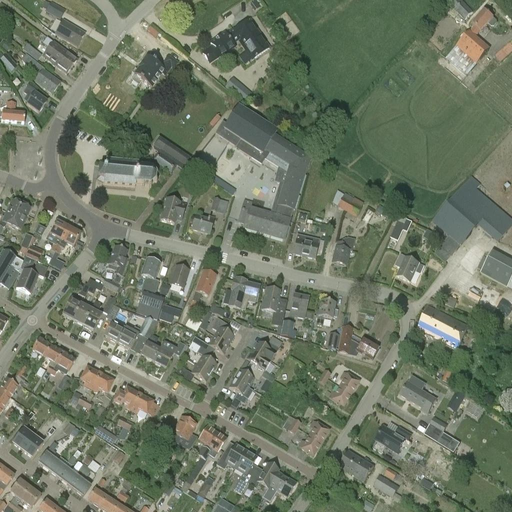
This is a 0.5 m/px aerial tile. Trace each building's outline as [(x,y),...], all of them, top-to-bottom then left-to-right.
[(450,8),(464,22),(472,14),(459,0),(458,0),(459,0),(458,0),(451,0),(449,3),(452,6),(450,8)] [(51,4),(46,13),(52,17),(57,8),(51,4)] [(480,32),(480,33),(481,33),(488,25),(491,28),(493,27),(496,24),(496,22),(484,11),(471,25),(474,27),(445,60),(465,78),(489,50),(475,37),(480,32)] [(249,21),(232,32),(233,33),(226,37),(225,35),(210,45),(212,48),(202,54),(209,64),(219,57),(219,59),(220,58),(222,60),(223,61),(225,61),(227,59),(228,58),(228,56),(226,54),(234,49),(232,46),(238,41),(252,62),(269,50),(249,21)] [(63,22),(55,36),(76,49),(84,35),(63,22)] [(42,59),(56,69),(60,64),(58,62),(60,59),(58,58),(62,51),(46,39),(42,45),(49,50),(42,59)] [(11,47),(6,43),(1,49),(6,54),(11,47)] [(502,63),(511,53),(511,43),(496,57),(502,63)] [(41,57),(27,47),(23,52),(37,62),(41,57)] [(56,69),(66,76),(76,62),(62,51),(58,58),(60,59),(58,62),(60,64),(56,69)] [(37,79),(35,83),(52,96),(60,85),(43,72),(44,71),(26,57),(21,63),(30,73),(32,71),(34,73),(32,76),(37,79)] [(151,89),(161,75),(164,77),(170,68),(173,70),(177,64),(167,57),(163,63),(166,65),(163,70),(146,58),(133,77),(130,82),(137,87),(141,82),(151,89)] [(243,104),(250,96),(232,80),(225,88),(243,104)] [(23,98),(29,102),(26,106),(38,115),(46,104),(34,96),(37,91),(29,85),(23,94),(25,95),(23,98)] [(6,114),(2,114),(1,124),(23,125),(24,116),(14,115),(15,105),(7,104),(6,114)] [(264,160),(278,170),(273,184),(279,186),(270,216),(249,209),(251,205),(244,203),(238,223),(244,225),(243,229),(283,242),(308,160),(273,137),(276,132),(238,108),(226,126),(222,123),(214,135),(261,165),(264,160)] [(153,151),(158,154),(151,163),(155,166),(153,168),(152,168),(150,171),(145,170),(145,167),(144,167),(143,170),(137,169),(137,167),(105,163),(98,165),(98,169),(97,178),(95,182),(101,186),(135,189),(135,186),(142,186),(142,189),(144,189),(144,186),(149,187),(150,189),(152,189),(151,186),(154,183),(156,185),(157,183),(155,181),(155,177),(157,176),(162,170),(171,176),(176,168),(182,172),(190,161),(159,139),(153,148),(153,151)] [(213,162),(219,162),(219,151),(220,151),(220,143),(203,144),(203,164),(213,164),(213,162)] [(440,248),(452,258),(462,246),(478,227),(497,244),(511,227),(511,221),(476,190),(480,185),(471,178),(431,223),(448,238),(440,248)] [(360,210),(363,205),(345,195),(343,197),(337,193),(335,196),(332,205),(337,208),(337,209),(356,220),(361,210),(360,210)] [(210,212),(216,214),(219,202),(214,200),(210,212)] [(12,201),(6,215),(15,219),(17,214),(26,218),(30,209),(12,201)] [(174,226),(177,213),(183,215),(185,207),(179,206),(179,205),(166,201),(160,222),(174,226)] [(20,231),(26,218),(17,214),(15,219),(6,215),(2,224),(0,223),(0,222),(0,235),(3,229),(4,228),(6,225),(20,231)] [(407,220),(400,217),(390,239),(398,242),(403,232),(407,234),(411,224),(406,221),(407,220)] [(192,227),(191,231),(210,236),(214,220),(209,218),(208,222),(195,218),(194,222),(193,222),(191,227),(192,227)] [(50,252),(55,254),(58,248),(61,242),(65,234),(68,235),(71,230),(62,226),(62,224),(59,223),(57,223),(56,223),(46,242),(53,246),(50,252)] [(43,237),(47,228),(39,225),(35,234),(43,237)] [(58,248),(55,254),(58,256),(59,256),(62,250),(63,251),(66,245),(73,249),(80,235),(79,234),(78,233),(75,231),(74,232),(71,230),(68,235),(65,234),(61,242),(58,248)] [(20,249),(21,249),(27,251),(28,248),(32,239),(25,236),(20,249)] [(440,239),(435,236),(430,243),(435,246),(440,239)] [(319,242),(297,237),(293,256),(314,261),(319,242)] [(35,240),(32,239),(28,248),(27,251),(28,252),(26,257),(26,258),(38,263),(43,253),(31,248),(35,240)] [(337,243),(332,265),(345,268),(349,253),(352,254),(354,242),(347,240),(347,241),(344,240),(341,242),(341,244),(337,243)] [(112,255),(110,255),(106,266),(108,267),(107,270),(115,273),(114,276),(121,278),(127,260),(124,259),(127,253),(114,248),(112,255)] [(19,253),(26,257),(28,252),(27,251),(21,249),(19,253)] [(511,258),(495,250),(479,281),(488,286),(492,279),(511,289),(511,258)] [(17,275),(19,270),(21,266),(22,264),(15,260),(16,260),(3,252),(0,257),(0,286),(8,291),(17,275)] [(55,261),(58,256),(55,254),(48,267),(60,273),(64,266),(55,261)] [(396,278),(410,284),(415,273),(420,275),(423,268),(419,266),(419,265),(400,257),(395,267),(400,269),(396,278)] [(141,278),(145,280),(140,295),(142,296),(136,316),(156,323),(164,300),(154,296),(158,284),(153,282),(159,266),(153,263),(152,262),(150,261),(148,262),(146,261),(141,278)] [(26,267),(21,266),(19,270),(23,272),(16,290),(30,296),(37,278),(43,280),(47,270),(36,266),(34,270),(26,266),(26,267)] [(188,272),(176,268),(170,286),(182,290),(188,272)] [(203,273),(188,312),(194,314),(198,305),(201,296),(208,298),(215,278),(203,273)] [(86,286),(95,291),(100,294),(103,288),(89,281),(86,286)] [(105,281),(102,287),(116,294),(119,288),(105,281)] [(228,309),(239,311),(246,285),(246,284),(235,281),(235,282),(233,282),(230,293),(232,293),(228,309)] [(93,297),(95,291),(86,286),(84,285),(79,296),(85,299),(87,294),(93,297)] [(259,288),(246,285),(239,311),(244,313),(247,303),(255,305),(259,288)] [(168,288),(162,286),(160,293),(166,295),(168,288)] [(273,315),(271,327),(281,329),(287,303),(280,301),(280,303),(277,302),(279,293),(266,290),(264,303),(263,303),(261,312),(273,315)] [(313,317),(305,316),(308,300),(293,297),(289,318),(304,321),(304,319),(312,321),(313,317)] [(457,302),(446,297),(442,305),(453,310),(457,302)] [(102,313),(108,316),(113,307),(115,302),(110,299),(102,313)] [(62,317),(72,322),(80,306),(70,301),(62,317)] [(336,313),(333,312),(334,305),(320,302),(318,311),(316,312),(315,316),(317,318),(317,319),(315,327),(321,328),(323,320),(331,322),(331,320),(335,320),(336,313)] [(95,303),(91,311),(82,327),(93,333),(101,317),(95,314),(96,312),(99,311),(101,308),(99,307),(100,306),(95,303)] [(72,322),(82,327),(91,311),(80,306),(72,322)] [(106,320),(112,324),(113,323),(119,311),(113,307),(108,316),(106,320)] [(428,308),(417,330),(457,350),(468,329),(428,308)] [(223,313),(215,309),(213,314),(221,318),(223,313)] [(162,310),(157,322),(168,326),(171,320),(176,321),(178,315),(168,311),(167,313),(162,310)] [(207,315),(199,330),(205,333),(209,326),(206,325),(211,317),(207,315)] [(185,328),(196,333),(201,324),(190,319),(185,328)] [(117,345),(129,352),(132,346),(138,349),(152,322),(146,320),(139,332),(134,329),(132,333),(125,330),(117,345)] [(217,334),(214,338),(228,347),(234,338),(225,333),(229,328),(217,320),(211,330),(217,334)] [(143,352),(140,358),(153,364),(161,348),(156,346),(158,341),(151,337),(158,325),(152,322),(138,349),(143,352)] [(104,339),(117,345),(125,330),(113,323),(112,324),(104,339)] [(292,333),(293,326),(283,324),(281,337),(294,339),(295,333),(292,333)] [(378,350),(363,341),(359,347),(350,342),(352,331),(342,329),(338,354),(356,357),(358,354),(371,361),(374,356),(375,357),(378,352),(377,351),(378,350)] [(327,349),(327,352),(335,355),(335,351),(336,351),(338,337),(329,335),(327,349)] [(194,339),(191,344),(200,349),(199,350),(211,358),(215,351),(223,356),(228,347),(214,338),(208,348),(194,339)] [(31,352),(43,359),(50,348),(38,340),(31,352)] [(256,343),(251,352),(270,364),(278,350),(268,344),(265,349),(256,343)] [(173,355),(179,358),(185,347),(179,344),(176,350),(163,344),(161,348),(153,364),(165,371),(173,355)] [(50,348),(43,359),(50,363),(55,366),(62,355),(50,348)] [(202,358),(197,367),(211,375),(217,366),(209,362),(211,358),(199,350),(196,354),(202,358)] [(254,367),(251,372),(261,378),(270,364),(251,352),(245,361),(254,367)] [(455,353),(441,382),(453,388),(458,379),(462,381),(465,375),(460,373),(467,359),(455,353)] [(62,355),(55,366),(68,374),(75,362),(62,355)] [(316,367),(311,364),(308,369),(313,372),(316,367)] [(206,384),(211,375),(197,367),(191,375),(179,368),(174,376),(189,385),(194,377),(206,384)] [(42,380),(46,382),(52,371),(49,369),(42,380)] [(83,388),(91,392),(100,376),(86,369),(80,382),(85,384),(83,388)] [(52,371),(46,382),(50,384),(56,374),(52,371)] [(23,375),(18,372),(16,377),(12,382),(25,389),(28,385),(20,380),(22,376),(23,375)] [(239,372),(233,381),(248,390),(254,381),(258,383),(260,380),(261,378),(251,372),(248,377),(239,372)] [(324,372),(321,378),(327,382),(330,376),(324,372)] [(344,382),(339,389),(351,397),(359,384),(344,374),(340,380),(344,382)] [(113,383),(100,376),(91,392),(97,395),(99,391),(106,395),(113,383)] [(61,384),(66,387),(70,381),(64,378),(61,384)] [(324,387),(327,382),(321,378),(317,383),(324,387)] [(425,386),(412,378),(408,384),(407,383),(399,397),(422,410),(421,412),(420,411),(420,412),(427,416),(436,401),(421,392),(425,386)] [(6,381),(0,390),(0,393),(10,400),(17,388),(6,381)] [(253,393),(248,390),(233,381),(228,389),(237,395),(229,407),(236,411),(240,404),(244,406),(247,401),(247,402),(253,393)] [(343,409),(351,397),(339,389),(335,396),(332,394),(328,400),(343,409)] [(125,410),(131,412),(139,396),(126,390),(123,395),(119,392),(113,402),(121,406),(123,403),(127,406),(125,410)] [(459,412),(465,393),(456,390),(450,409),(459,412)] [(0,410),(2,412),(2,411),(6,414),(11,417),(14,414),(9,411),(14,404),(9,401),(10,400),(0,393),(0,410)] [(76,407),(77,406),(80,399),(81,397),(75,394),(70,404),(76,407)] [(153,404),(139,396),(131,412),(137,415),(139,412),(152,419),(158,408),(157,408),(152,405),(153,404)] [(80,399),(77,406),(83,409),(86,402),(80,399)] [(86,402),(83,409),(89,411),(92,405),(86,402)] [(94,418),(100,422),(105,413),(98,409),(94,418)] [(196,426),(181,418),(173,435),(175,436),(172,443),(189,452),(197,439),(191,436),(196,426)] [(289,418),(286,424),(297,430),(300,425),(289,418)] [(117,426),(123,429),(126,423),(120,420),(117,426)] [(459,445),(442,435),(447,428),(434,420),(424,436),(453,455),(459,445)] [(132,426),(126,423),(123,429),(120,434),(126,437),(132,426)] [(313,431),(309,438),(321,445),(329,433),(313,423),(310,429),(313,431)] [(76,438),(80,429),(68,424),(65,434),(76,438)] [(294,436),(297,430),(286,424),(282,429),(294,436)] [(411,437),(399,429),(395,435),(383,427),(378,435),(380,436),(376,442),(377,443),(373,450),(381,455),(385,448),(397,455),(405,441),(407,443),(411,437)] [(105,442),(109,435),(98,428),(94,435),(105,442)] [(196,456),(200,459),(216,435),(207,429),(198,442),(203,446),(196,456)] [(32,438),(23,431),(12,445),(22,452),(32,438)] [(226,441),(216,435),(200,459),(205,462),(209,457),(214,460),(226,441)] [(42,445),(32,438),(22,452),(31,460),(42,445)] [(313,458),(321,445),(309,438),(305,444),(301,442),(297,448),(313,458)] [(53,444),(38,465),(49,473),(57,463),(52,459),(55,454),(53,453),(57,447),(53,444)] [(227,466),(234,471),(246,452),(235,446),(229,457),(224,454),(216,467),(223,471),(227,466)] [(161,463),(169,469),(178,455),(169,450),(161,463)] [(77,452),(72,458),(67,464),(72,467),(76,461),(81,455),(77,452)] [(241,496),(247,486),(255,473),(250,469),(256,459),(246,452),(234,471),(243,476),(233,492),(241,496)] [(118,453),(113,461),(118,465),(124,457),(118,453)] [(339,468),(364,484),(373,468),(349,453),(339,468)] [(83,463),(88,467),(92,460),(88,457),(83,463)] [(200,460),(196,467),(201,470),(206,463),(200,460)] [(92,463),(87,469),(95,475),(99,469),(100,468),(92,462),(92,463)] [(57,463),(49,473),(60,481),(68,471),(57,463)] [(267,491),(268,489),(277,474),(278,472),(267,465),(260,476),(255,473),(247,486),(255,490),(258,485),(267,491)] [(82,475),(87,469),(83,466),(78,472),(82,475)] [(0,489),(3,492),(14,478),(2,469),(0,472),(0,489)] [(87,469),(82,475),(86,478),(90,472),(87,469)] [(397,475),(388,470),(384,476),(393,481),(394,480),(402,485),(405,480),(397,476),(397,475)] [(68,471),(60,481),(71,490),(79,479),(68,471)] [(268,489),(286,500),(296,485),(277,474),(268,489)] [(374,488),(392,499),(398,489),(380,478),(374,488)] [(79,479),(71,490),(82,498),(90,488),(79,479)] [(12,511),(13,511),(17,507),(20,502),(29,490),(19,482),(10,494),(15,498),(7,508),(12,511)] [(211,487),(206,483),(199,494),(205,497),(211,487)] [(174,488),(169,485),(163,495),(168,498),(174,488)] [(20,502),(30,510),(40,497),(29,490),(20,502)] [(94,491),(87,502),(99,509),(106,498),(94,491)] [(106,498),(99,509),(103,511),(113,511),(118,506),(106,498)] [(168,511),(170,511),(175,501),(170,499),(165,511),(168,511)] [(38,511),(54,511),(56,510),(46,502),(38,511)] [(370,511),(374,507),(365,502),(361,509),(366,511),(370,511)]
